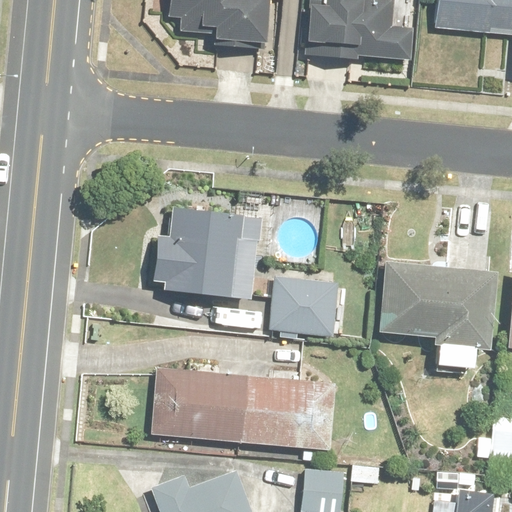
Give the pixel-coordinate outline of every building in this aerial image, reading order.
[(226,0),(141,0),(139,43),(146,43),(145,60),(242,68),(246,15),(226,14),(226,0)] [(335,0),(281,0),(277,79),(318,81),(318,84),(379,88),(382,50),(365,49),(366,18),(334,17),(335,0)] [(511,0),(407,0),(405,49),(486,53),(484,95),(511,96),(511,0)] [(143,258),(128,256),(123,303),(140,304),(139,311),(227,316),(232,235),(145,229),(143,258)] [(468,293),(356,283),(349,356),(461,367),(468,293)] [(511,286),(483,285),(477,374),(511,376),(511,286)] [(308,300),(240,298),(238,352),(307,354),(308,300)] [(288,403),(123,391),(118,455),(283,467),(288,403)] [(511,417),(493,416),(487,480),(511,482),(511,417)] [(477,474),(431,472),(430,487),(476,490),(477,474)] [(116,510),(116,511),(209,511),(193,476),(116,510)] [(310,511),(311,490),(271,488),(270,511),(310,511)]
